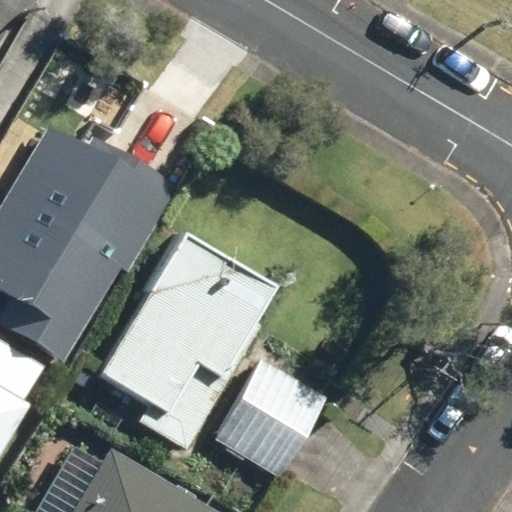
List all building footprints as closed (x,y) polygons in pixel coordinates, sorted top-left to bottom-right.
[(0,291),(4,294),(0,300),(0,326),(51,355),(104,261),(117,268),(162,187),(70,136),(64,147),(28,127),(0,176),(0,291)] [(170,233),(88,375),(135,402),(125,421),(173,448),(245,322),(241,319),(261,285),(170,233)] [(250,354),(200,438),(266,477),(316,393),(250,354)] [(0,427),(16,398),(0,389),(0,427)] [(205,511),(207,510),(99,444),(56,511),(205,511)]
